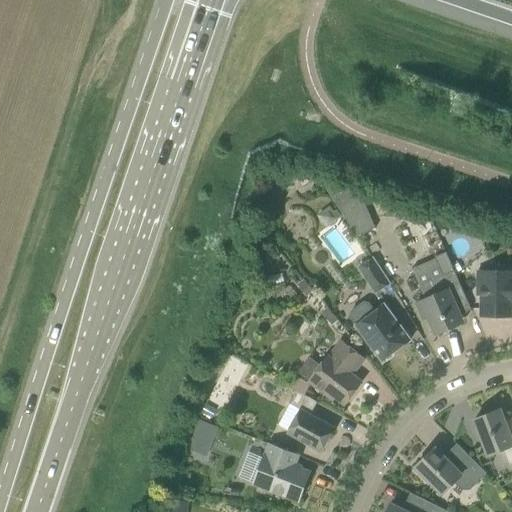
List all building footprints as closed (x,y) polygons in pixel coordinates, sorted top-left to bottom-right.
[(376,228),(361,194),(323,181),(359,236),(376,228)] [(429,317),(437,335),(464,323),(460,314),(472,309),(446,252),(435,257),(436,259),(413,269),(421,285),(419,286),(425,299),(417,303),(425,319),(429,317)] [(376,293),(390,284),(373,258),(359,267),(376,293)] [(483,295),(483,316),(511,316),(511,271),(479,271),(479,294),(483,295)] [(307,297),(314,291),(304,280),(298,285),(307,297)] [(383,361),(411,340),(385,305),(375,312),(369,303),(364,303),(352,312),(351,316),(358,325),(357,325),(383,361)] [(332,326),(338,321),(328,308),(322,313),(332,326)] [(302,371),(304,375),(310,379),(309,380),(334,400),(336,397),(345,404),(362,382),(351,374),(363,358),(344,343),(332,359),(329,357),(321,367),(314,361),(310,361),(307,362),(303,367),(302,371)] [(231,365),(234,359),(225,355),(220,365),(225,367),(231,365)] [(311,415),(318,402),(297,391),(290,404),(301,409),(288,433),(322,452),(335,428),(311,415)] [(475,421),(476,420),(489,455),(504,449),(508,459),(511,460),(511,422),(506,425),(501,411),(501,409),(475,420),(475,421)] [(196,429),(215,437),(219,428),(200,420),(196,429)] [(294,466),(298,455),(270,444),(254,483),(299,501),(310,473),(294,466)] [(417,468),(443,494),(455,483),(462,490),(470,490),(487,473),(460,446),(446,460),(435,448),(416,467),(417,468)] [(448,511),(449,511),(414,494),(406,511),(393,505),(392,504),(387,511),(448,511)]
